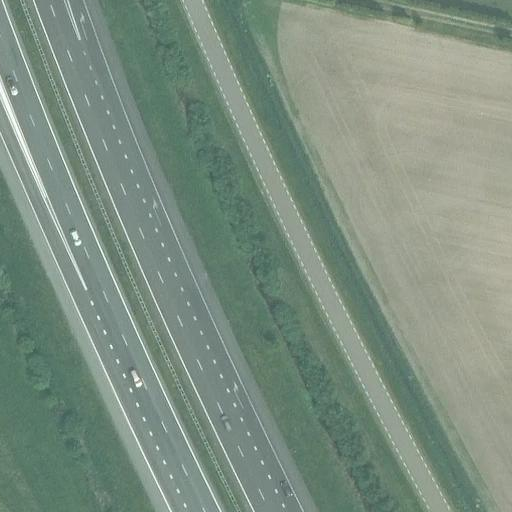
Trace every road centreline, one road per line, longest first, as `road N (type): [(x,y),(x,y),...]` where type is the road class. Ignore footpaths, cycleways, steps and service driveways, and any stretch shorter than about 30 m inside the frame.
road 1 (unclassified): [(443,511),(262,167),(190,0)]
road 2 (motorway): [(270,511),(67,51)]
road 3 (motorway): [(0,36),(98,282)]
road 4 (motorway): [(98,282),(205,511)]
road 5 (motorway): [(0,105),(98,282)]
